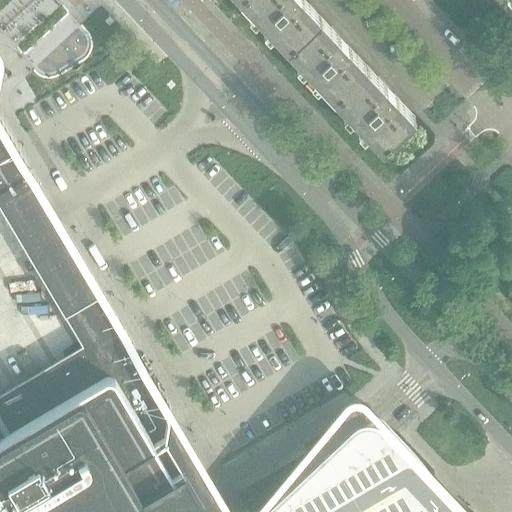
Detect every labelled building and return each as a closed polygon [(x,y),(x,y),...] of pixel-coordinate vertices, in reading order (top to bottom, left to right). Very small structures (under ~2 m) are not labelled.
[(242,0),(287,47),(321,16),(305,0),(242,0)] [(287,47),(335,97),(368,66),(321,16),(287,47)] [(415,116),(368,66),(335,97),(382,147),(415,116)] [(0,185),(29,169),(0,119),(0,185)] [(29,169),(0,185),(0,205),(8,219),(42,198),(44,202),(48,200),(29,169)] [(55,212),(48,200),(44,202),(42,198),(8,219),(29,252),(62,233),(60,228),(63,226),(55,212)] [(62,233),(29,252),(62,308),(99,286),(92,274),(91,274),(66,231),(63,226),(60,228),(62,233)] [(99,286),(62,308),(82,341),(90,355),(100,372),(101,371),(107,368),(130,354),(137,350),(133,343),(99,286)] [(0,406),(90,355),(82,341),(0,389),(0,406)] [(0,469),(15,467),(16,466),(17,465),(17,464),(17,461),(25,456),(31,466),(12,477),(11,474),(0,480),(0,511),(215,511),(167,431),(170,413),(169,404),(137,350),(130,354),(107,368),(101,371),(100,372),(39,409),(28,391),(0,407),(0,469)] [(90,355),(28,391),(39,409),(100,372),(90,355)] [(472,511),(470,511),(468,511),(452,495),(432,474),(434,471),(398,433),(395,435),(381,449),(379,446),(369,436),(366,433),(357,423),(353,419),(351,416),(250,511),(472,511)] [(0,511),(0,480),(11,474),(12,477),(31,466),(25,456),(17,461),(17,464),(17,465),(16,466),(15,467),(0,469),(0,511)]
